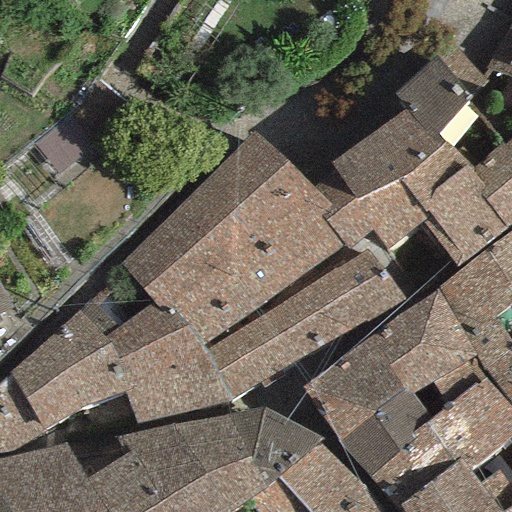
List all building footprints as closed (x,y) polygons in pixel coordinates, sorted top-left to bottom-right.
[(413,0),(427,7),(422,16),(455,32),(460,22),(487,35),(503,0),(413,0)] [(288,188),(280,193),(323,257),(329,266),(338,263),(352,254),(367,280),(414,248),(437,285),(511,238),(511,161),(462,192),(441,167),(478,97),(452,62),(367,118),(377,131),(288,188)] [(511,70),(490,121),(511,130),(511,70)] [(259,148),(132,276),(205,343),(329,266),(323,257),(280,193),(259,148)] [(511,263),(435,313),(506,427),(511,435),(511,263)] [(339,273),(205,343),(230,402),(369,319),(339,273)] [(132,276),(95,318),(144,400),(154,426),(230,402),(205,343),(132,276)] [(0,312),(9,307),(0,291),(0,312)] [(95,318),(0,409),(0,453),(8,455),(144,400),(95,318)] [(420,323),(324,395),(362,450),(398,497),(402,511),(444,511),(511,469),(511,467),(502,454),(492,436),(420,323)] [(290,424),(247,428),(284,493),(260,508),(263,511),(385,511),(379,495),(337,449),(290,424)] [(499,431),(492,436),(502,454),(511,449),(511,448),(511,435),(506,427),(499,431)] [(247,428),(1,470),(24,511),(254,511),(260,508),(284,493),(247,428)] [(511,511),(511,469),(444,511),(511,511)]
